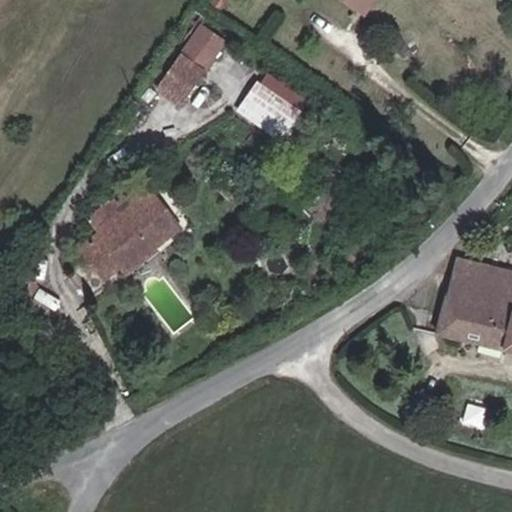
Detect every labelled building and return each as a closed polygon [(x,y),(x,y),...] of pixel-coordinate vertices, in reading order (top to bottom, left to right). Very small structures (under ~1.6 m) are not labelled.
[(156,83),(179,98),(220,41),(197,24),(156,83)] [(246,107),(286,133),(307,102),(266,76),(246,107)] [(158,249),(188,228),(155,184),(123,208),(109,191),(88,209),(99,224),(82,238),(103,266),(122,251),(126,255),(148,239),(158,249)] [(145,281),(168,265),(158,249),(148,239),(126,255),(145,281)] [(511,272),(453,252),(438,330),(511,347),(511,272)]
